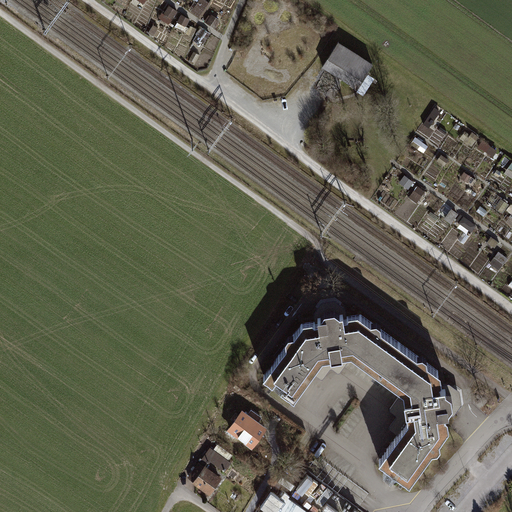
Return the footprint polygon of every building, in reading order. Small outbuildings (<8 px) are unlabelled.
[(198,0),(193,9),(202,14),(209,0),(198,0)] [(162,15),(171,21),(179,8),(170,3),(162,15)] [(374,64),(337,41),(320,68),(345,83),(357,91),(374,64)] [(245,58),(238,55),(235,61),(241,65),(245,58)] [(504,262),(508,255),(500,251),(496,258),(504,262)] [(303,326),(263,376),(293,398),(323,357),(350,353),(386,380),(408,351),(359,315),(344,318),(342,308),(335,303),(322,304),(316,313),(317,324),(303,326)] [(408,351),(386,380),(404,393),(410,425),(382,463),(410,483),(448,431),(447,416),(454,415),(460,406),(458,392),(449,385),(442,386),(441,375),(408,351)] [(258,423),(242,412),(230,429),(246,440),(258,423)] [(214,450),(210,448),(189,477),(209,491),(219,477),(205,467),(211,460),(225,470),(231,462),(228,460),(232,455),(218,445),(214,450)] [(311,511),(288,495),(275,511),(311,511)]
